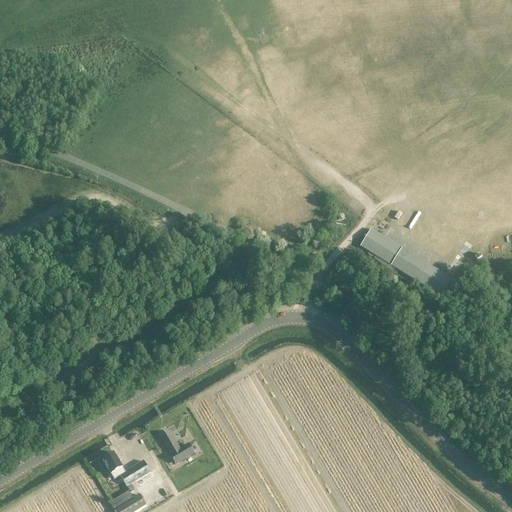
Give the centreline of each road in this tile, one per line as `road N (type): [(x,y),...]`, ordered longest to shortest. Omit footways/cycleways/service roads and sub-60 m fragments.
road 1 (secondary): [(0,481),(269,321),(307,317)]
road 2 (track): [(0,421),(255,248)]
road 3 (secondary): [(511,501),(332,329),(307,317)]
